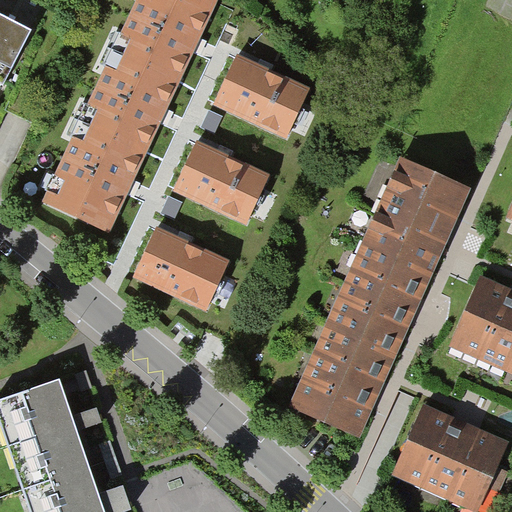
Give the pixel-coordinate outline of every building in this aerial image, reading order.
[(218,0),(140,0),(117,51),(183,81),(220,1),(218,0)] [(0,87),(3,89),(31,34),(10,23),(0,17),(0,87)] [(150,153),(183,81),(117,51),(84,123),(150,153)] [(243,51),(220,100),(292,134),(315,85),(243,51)] [(115,230),(150,153),(84,123),(49,200),(115,230)] [(202,140),(179,189),(251,223),(274,174),(202,140)] [(405,155),(367,238),(440,271),(477,188),(405,155)] [(162,223),(139,273),(212,306),(235,257),(162,223)] [(440,271),(367,238),(331,317),(404,348),(440,271)] [(511,281),(488,271),(456,342),(511,366),(511,281)] [(366,432),(404,348),(331,317),(294,399),(366,432)] [(59,384),(0,404),(0,423),(30,511),(103,511),(75,429),(59,384)] [(511,437),(433,402),(402,470),(485,508),(511,449),(511,437)] [(75,411),(79,431),(104,426),(100,406),(75,411)] [(107,511),(133,511),(134,511),(126,483),(101,489),(107,511)]
